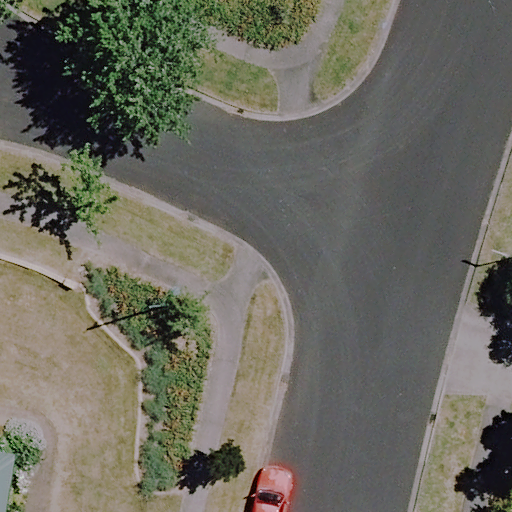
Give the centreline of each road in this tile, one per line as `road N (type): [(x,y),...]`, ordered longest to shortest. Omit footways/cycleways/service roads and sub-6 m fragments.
road 1 (residential): [(0,73),(404,229)]
road 2 (residential): [(334,511),(404,229)]
road 3 (residential): [(404,229),(479,0)]
